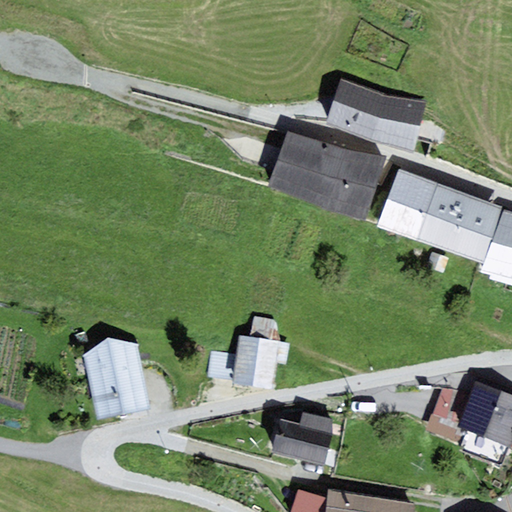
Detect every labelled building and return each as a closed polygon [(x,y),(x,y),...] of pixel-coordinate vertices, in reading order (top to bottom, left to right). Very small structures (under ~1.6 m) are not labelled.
[(340,82),(324,127),(369,144),(386,98),(340,82)] [(425,102),(386,98),(369,144),(415,157),(417,151),(428,154),(433,134),(419,130),(425,102)] [(382,164),(286,132),(267,187),(364,219),(382,164)] [(398,167),(377,225),(482,263),(502,206),(398,167)] [(511,278),(511,209),(502,206),(482,263),(480,269),(511,278)] [(280,342),(242,335),(238,358),(234,381),(233,387),(271,393),(280,342)] [(134,347),(82,357),(96,422),(147,412),(134,347)] [(234,381),(238,358),(211,354),(208,377),(234,381)] [(454,430),(467,393),(442,384),(425,433),(464,446),(468,435),(454,430)] [(511,397),(470,384),(467,393),(454,430),(468,435),(511,449),(511,397)] [(299,426),(280,423),(274,457),(325,466),(333,420),(301,415),(299,426)] [(328,511),(330,503),(300,492),(293,511),(328,511)] [(414,511),(415,508),(331,494),(330,503),(328,511),(414,511)]
